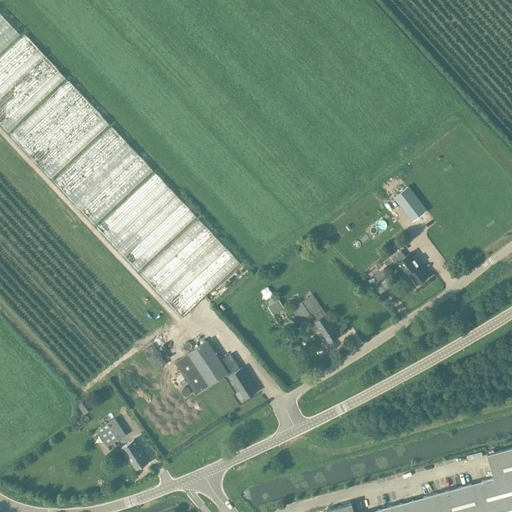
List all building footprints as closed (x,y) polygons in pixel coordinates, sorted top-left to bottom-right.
[(182,317),(241,260),(22,33),(15,39),(0,23),(0,121),(9,131),(44,97),(51,104),(14,139),(97,225),(98,224),(142,269),(139,272),(182,317)] [(408,186),(394,197),(412,221),(426,210),(408,186)] [(409,272),(417,284),(428,276),(410,253),(395,263),(405,276),(409,272)] [(377,280),(373,284),(380,293),(394,282),(383,268),(374,275),(377,280)] [(312,294),(293,307),(302,320),(313,312),(321,308),(312,294)] [(279,300),(268,307),(273,315),(284,307),(279,300)] [(321,308),(313,312),(317,319),(314,321),(329,343),(339,336),(334,329),(335,329),(335,328),(337,327),(334,321),(331,323),(325,314),(321,307),(321,308)] [(207,340),(175,361),(196,393),(228,373),(229,375),(235,385),(236,384),(245,398),(256,391),(247,377),(248,377),(242,367),(240,368),(230,354),(221,360),(207,340)] [(117,440),(113,433),(120,428),(114,419),(106,424),(106,423),(96,430),(107,447),(117,440)] [(133,439),(122,447),(137,470),(148,462),(133,439)] [(494,477),(432,494),(367,511),(354,511),(352,502),(328,509),(328,511),(511,511),(511,447),(487,454),(494,477)]
